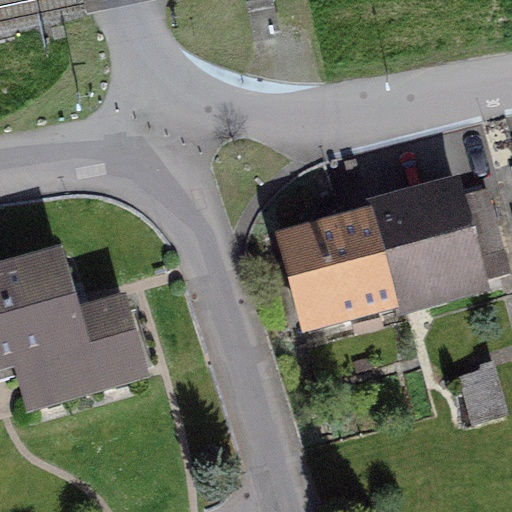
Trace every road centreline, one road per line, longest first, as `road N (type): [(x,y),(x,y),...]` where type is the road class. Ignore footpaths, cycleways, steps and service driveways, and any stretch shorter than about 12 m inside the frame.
road 1 (residential): [(0,166),(122,140),(212,208),(297,511)]
road 2 (residential): [(132,0),(162,99),(218,128),(511,83)]
